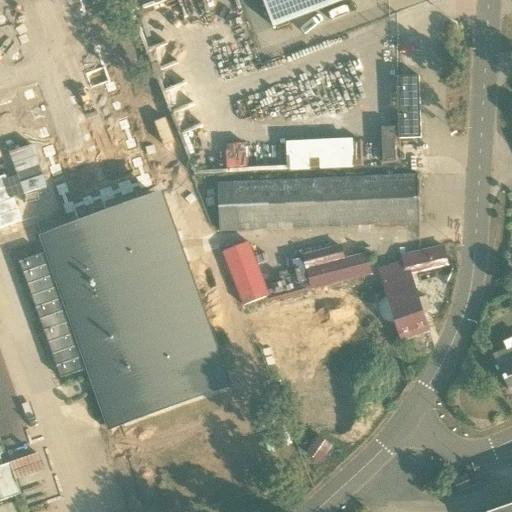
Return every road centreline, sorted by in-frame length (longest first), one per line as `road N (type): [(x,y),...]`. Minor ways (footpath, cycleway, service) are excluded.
road 1 (unclassified): [(405,420),(455,343),(476,256),(489,0)]
road 2 (unclassified): [(315,511),(405,420)]
